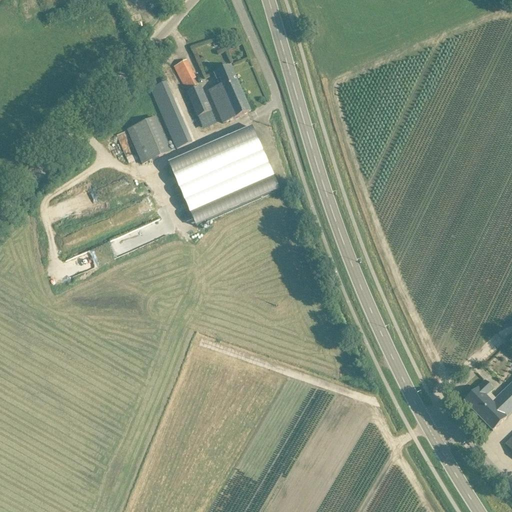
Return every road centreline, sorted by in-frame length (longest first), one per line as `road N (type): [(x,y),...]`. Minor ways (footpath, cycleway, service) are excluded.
road 1 (tertiary): [(430,432),(339,232),(268,0)]
road 2 (unclassified): [(0,227),(193,0)]
